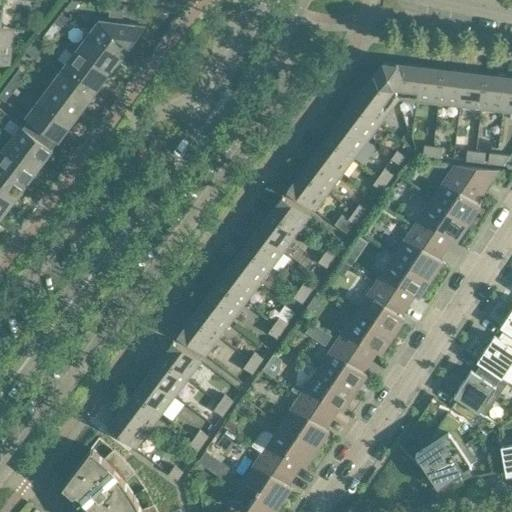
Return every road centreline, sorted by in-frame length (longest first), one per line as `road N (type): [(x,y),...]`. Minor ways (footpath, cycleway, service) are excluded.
road 1 (residential): [(6,471),(284,97),(276,48)]
road 2 (residential): [(238,46),(208,85),(150,118),(0,317)]
road 3 (residential): [(320,511),(511,222)]
road 4 (secondary): [(0,395),(208,120)]
